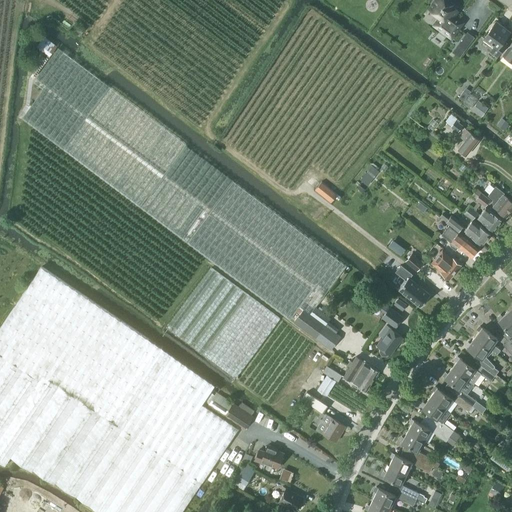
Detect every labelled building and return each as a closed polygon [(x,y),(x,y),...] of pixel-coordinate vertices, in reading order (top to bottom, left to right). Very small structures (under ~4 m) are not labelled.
[(446,0),(435,0),(429,9),(440,17),(434,25),(451,38),(462,22),(454,16),(457,11),(452,7),(450,5),(451,3),(446,0)] [(502,41),(509,31),(496,21),(484,37),(494,45),(489,51),(497,57),(506,44),(502,41)] [(79,37),(85,30),(75,22),(69,29),(79,37)] [(458,44),(465,49),(473,37),(467,33),(458,44)] [(49,57),(57,46),(44,37),(36,47),(49,57)] [(511,41),(502,55),(511,62),(511,41)] [(329,317),(315,306),(346,265),(185,145),(186,143),(58,47),(32,81),(42,89),(21,118),(214,263),(289,319),(295,310),(299,313),(293,321),(330,348),(339,335),(335,332),(324,324),(327,320),(329,317)] [(463,91),(458,98),(463,101),(468,95),(463,91)] [(465,104),(471,108),(478,98),(472,94),(465,104)] [(481,117),(488,108),(478,101),(471,110),(481,117)] [(458,122),(459,121),(451,114),(445,122),(458,132),(463,126),(458,122)] [(497,124),(505,129),(509,122),(502,117),(497,124)] [(466,155),(479,139),(465,127),(461,131),(463,133),(460,136),(465,140),(458,149),(466,155)] [(367,186),(378,171),(371,166),(360,180),(367,186)] [(337,200),(340,197),(321,181),(314,190),(330,203),(334,198),(337,200)] [(503,194),(504,192),(496,185),(488,195),(493,199),(492,201),(492,205),(493,205),(492,206),(497,210),(498,210),(505,216),(511,206),(511,201),(507,198),(507,197),(503,194)] [(476,199),(484,206),(490,199),(481,192),(476,199)] [(470,206),(464,213),(473,220),(479,213),(470,206)] [(501,220),(489,210),(486,207),(477,218),(493,230),(501,220)] [(451,215),(449,218),(442,213),(439,216),(458,231),(463,225),(451,215)] [(479,225),(472,220),(464,230),(471,235),(482,244),(490,234),(479,225)] [(471,257),(478,249),(449,225),(441,234),(452,243),(450,245),(455,250),(458,247),(471,257)] [(402,254),(406,248),(393,238),(389,244),(402,254)] [(452,258),(442,249),(431,263),(441,271),(449,278),(461,265),(452,258)] [(417,270),(423,263),(412,253),(405,260),(417,270)] [(411,274),(401,265),(396,272),(406,280),(398,289),(420,307),(430,295),(409,278),(411,274)] [(41,267),(0,327),(0,353),(39,380),(41,376),(43,374),(44,375),(59,384),(113,420),(162,348),(41,267)] [(235,378),(280,318),(211,268),(167,327),(235,378)] [(405,305),(399,299),(395,305),(402,310),(405,305)] [(382,301),(378,308),(386,311),(389,304),(382,301)] [(395,326),(403,317),(390,307),(382,317),(395,326)] [(511,316),(508,311),(502,317),(500,315),(497,318),(499,319),(498,320),(508,330),(503,335),(508,340),(511,344),(511,316)] [(338,329),(327,320),(324,324),(335,332),(338,329)] [(390,354),(402,337),(386,325),(380,334),(384,337),(378,345),(382,348),(381,349),(380,351),(381,353),(383,355),(385,355),(387,354),(388,353),(390,354)] [(482,327),(480,326),(477,329),(479,331),(474,338),(493,351),(497,354),(501,349),(493,344),(497,338),(482,327)] [(487,357),(493,351),(474,338),(470,344),(468,342),(465,346),(467,347),(480,357),(476,362),(481,365),(480,365),(495,376),(499,370),(494,367),(495,366),(487,357)] [(511,354),(511,344),(508,340),(503,344),(511,354)] [(39,380),(0,353),(0,462),(4,465),(10,457),(31,471),(32,469),(54,484),(55,482),(99,511),(181,511),(202,482),(238,428),(235,425),(221,416),(222,415),(244,430),(253,416),(216,392),(207,405),(220,414),(220,415),(203,404),(216,385),(162,348),(113,420),(59,384),(44,375),(43,374),(41,376),(39,380)] [(372,380),(379,370),(356,356),(352,361),(350,360),(347,365),(349,366),(372,380)] [(460,357),(459,358),(457,356),(455,360),(457,361),(452,368),(467,379),(474,384),(481,374),(491,381),(495,376),(480,365),(477,370),(460,357)] [(342,375),(326,366),(322,372),(338,381),(342,375)] [(366,390),(372,380),(349,366),(343,376),(366,390)] [(460,389),(467,379),(452,368),(447,374),(445,372),(443,376),(445,377),(444,378),(449,381),(446,386),(458,395),(472,406),(476,401),(462,390),(460,389)] [(326,375),(317,390),(326,395),(335,381),(326,375)] [(437,387),(437,388),(435,386),(432,390),(434,391),(429,398),(445,409),(453,399),(437,387)] [(322,413),(327,406),(306,392),(301,399),(322,413)] [(468,411),(472,406),(458,395),(454,400),(468,411)] [(450,413),(445,409),(429,398),(425,404),(423,402),(420,406),(422,407),(422,408),(428,412),(425,417),(444,432),(450,436),(452,434),(451,434),(454,431),(442,422),(450,413)] [(336,441),(346,425),(326,413),(321,421),(326,424),(322,432),(336,441)] [(424,440),(430,429),(446,441),(447,441),(450,436),(444,432),(425,417),(420,423),(414,420),(411,419),(409,423),(411,424),(408,431),(424,440)] [(418,451),(424,440),(408,431),(404,438),(402,436),(399,440),(402,441),(401,442),(418,451)] [(272,448),(273,447),(267,445),(264,451),(259,449),(255,459),(263,463),(264,461),(278,467),(283,453),(272,448)] [(511,463),(496,451),(493,454),(501,461),(498,464),(507,470),(511,463)] [(432,467),(436,461),(420,452),(417,458),(432,467)] [(395,453),(394,454),(392,453),(390,457),(393,458),(389,464),(406,473),(412,461),(395,453)] [(249,463),(252,458),(244,454),(242,459),(249,463)] [(429,472),(432,467),(417,458),(414,463),(429,472)] [(245,462),(237,479),(248,484),(255,466),(245,462)] [(464,463),(462,467),(470,471),(472,468),(464,463)] [(401,484),(406,473),(389,464),(386,472),(383,471),(382,474),(384,476),(401,484)] [(280,477),(289,480),(292,470),(283,467),(280,477)] [(441,477),(443,471),(435,468),(432,473),(441,477)] [(466,479),(458,474),(455,479),(463,483),(466,479)] [(499,496),(504,486),(495,481),(489,492),(499,496)] [(416,499),(416,498),(425,502),(427,498),(423,496),(424,495),(419,493),(419,492),(403,485),(400,491),(416,499)] [(378,487),(378,488),(376,487),(374,490),(376,491),(373,498),(390,507),(396,495),(378,487)] [(296,510),(303,497),(286,488),(279,501),(296,510)] [(413,504),(416,499),(400,491),(397,497),(413,504)] [(387,511),(390,507),(373,498),(369,506),(367,505),(365,508),(368,509),(367,510),(371,511),(387,511)]
